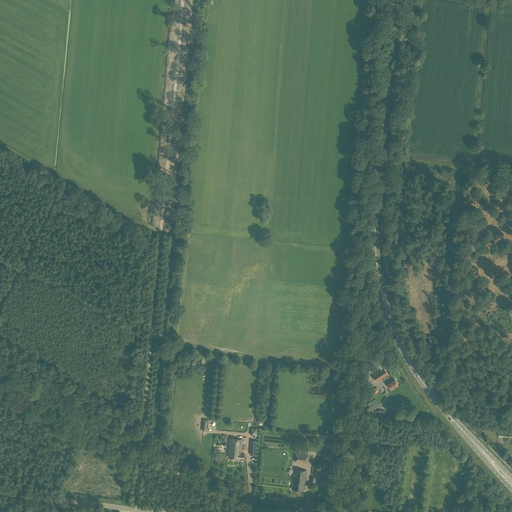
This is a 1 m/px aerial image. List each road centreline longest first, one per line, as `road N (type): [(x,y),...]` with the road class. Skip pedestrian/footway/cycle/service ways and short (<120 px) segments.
road 1 (track): [(183,0),(140,450)]
road 2 (primary): [(438,403),(402,349),(376,261),(394,0)]
road 3 (residential): [(347,511),(363,329)]
road 4 (track): [(0,371),(140,450)]
road 5 (unclassified): [(0,491),(134,511)]
road 6 (track): [(511,175),(422,160),(388,163)]
